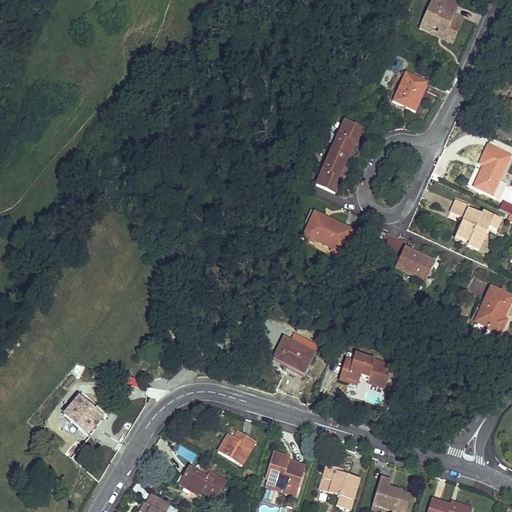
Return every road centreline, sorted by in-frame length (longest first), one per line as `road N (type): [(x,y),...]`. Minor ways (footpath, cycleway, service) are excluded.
road 1 (residential): [(449,458),(199,387),(151,421),(98,511)]
road 2 (residential): [(428,152),(404,209),(376,214),(364,189),(386,145),(409,142)]
road 3 (residential): [(508,0),(493,12),(428,152)]
